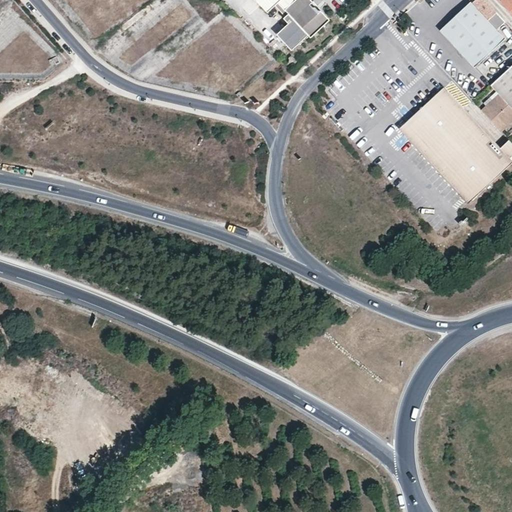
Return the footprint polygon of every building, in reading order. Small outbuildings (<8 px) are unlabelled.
[(253,0),(265,14),(273,7),(283,18),(281,20),(285,25),(273,36),(287,52),(304,37),(307,40),(327,21),(308,0),(296,0),(294,3),(291,0),(253,0)] [(511,0),(498,0),(511,14),(511,0)] [(496,13),(487,21),(471,3),(442,30),(474,66),(504,39),(496,31),(505,23),(496,13)] [(486,114),(503,133),(511,124),(511,71),(494,88),(503,98),(486,114)] [(502,152),(445,89),(434,98),(439,102),(405,134),(463,203),(467,202),(511,162),(511,144),(502,152)] [(405,134),(439,102),(434,98),(401,130),(405,134)]
